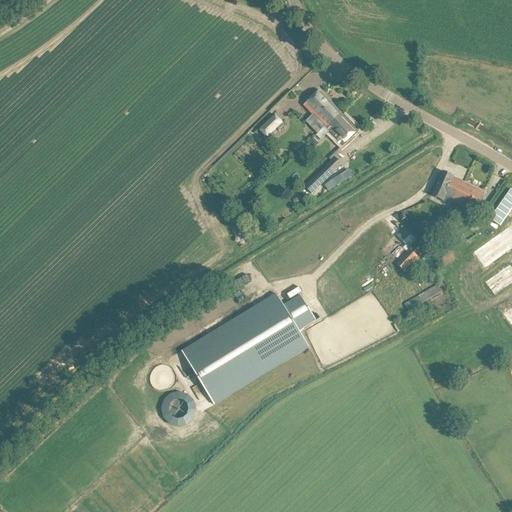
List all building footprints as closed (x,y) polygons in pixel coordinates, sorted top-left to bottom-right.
[(341,113),(320,90),(313,97),(304,105),(326,127),(341,113)] [(347,119),(341,113),(326,127),(343,145),(358,131),(351,124),(347,120),(347,119)] [(275,115),(259,131),(267,139),(268,138),(269,139),(274,135),(273,133),(277,129),(279,130),(284,125),(282,124),(283,123),(275,115)] [(314,148),(319,143),(314,137),(304,145),(308,150),(312,146),(314,148)] [(342,165),(335,158),(305,187),(312,194),(342,165)] [(348,168),(333,179),(338,185),(353,175),(348,168)] [(483,192),(453,178),(454,176),(443,171),(432,196),(446,203),(447,200),(474,212),(483,192)] [(295,195),(274,208),(282,221),(302,208),(295,195)] [(511,228),(508,223),(461,256),(473,273),(494,258),(496,261),(510,251),(508,248),(511,245),(511,228)] [(405,227),(396,236),(410,248),(418,239),(405,227)] [(397,238),(385,248),(397,261),(409,251),(397,238)] [(418,257),(410,250),(397,265),(404,272),(418,257)] [(495,295),(511,283),(511,266),(510,264),(485,281),(495,295)] [(442,294),(437,285),(404,304),(410,314),(442,294)] [(277,294),(182,352),(214,405),(309,348),(299,330),(316,320),(301,295),(284,306),(283,304),(277,294)]
